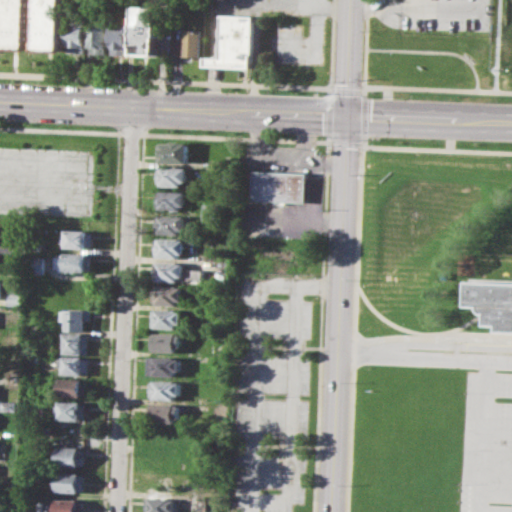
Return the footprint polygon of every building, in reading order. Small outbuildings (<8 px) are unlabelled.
[(5,0),(32,0),(31,48),(4,47),(5,0)] [(40,0),(66,0),(65,49),(39,48),(40,0)] [(138,6),(162,6),(161,54),(137,54),(138,6)] [(207,56),(220,57),(222,14),(254,16),(251,66),(206,64),(207,56)] [(73,20),(90,20),(89,52),(72,51),(73,20)] [(94,20),(111,21),(110,52),(93,52),(94,20)] [(115,22),(132,22),(131,52),(114,52),(115,22)] [(184,29),(201,29),(200,56),(183,55),(184,29)] [(157,142),(174,143),(174,139),(183,139),(183,143),(190,143),(189,162),(157,161),(157,142)] [(157,167),(189,167),(188,182),(182,182),(182,186),(157,186),(157,167)] [(254,170),(307,172),(306,201),(252,199),(254,170)] [(157,191),(188,191),(187,205),(181,205),(181,210),(156,210),(157,191)] [(204,203),(219,204),(218,220),(203,219),(204,203)] [(156,215),(187,216),(187,230),(180,230),(180,234),(156,234),(156,215)] [(67,230),(94,231),(93,248),(66,246),(67,230)] [(156,238),(185,239),(184,253),(179,253),(179,258),(155,257),(156,238)] [(55,256),(67,257),(67,252),(94,253),(93,272),(66,271),(66,267),(55,267),(55,256)] [(30,256),(44,257),(44,274),(29,274),(30,256)] [(155,262),(185,262),(185,268),(203,269),(203,281),(155,280),(155,262)] [(511,331),(498,331),(499,325),(486,324),(487,314),(486,314),(485,313),(483,313),(482,311),(481,310),(480,308),(480,307),(480,306),(468,306),(469,281),(511,282),(511,331)] [(153,285),(184,285),(184,300),(178,300),(178,305),(153,304),(153,285)] [(9,290),(24,291),(23,305),(9,305),(9,290)] [(60,309),(92,310),(92,320),(86,320),(86,331),(67,330),(67,320),(60,320),(60,309)] [(152,309),(184,310),(183,324),(179,324),(179,329),(152,328),(152,309)] [(61,333),(89,334),(88,353),(65,352),(65,345),(61,344),(61,333)] [(152,333),(182,334),(182,347),(177,347),(177,352),(151,351),(152,333)] [(212,339),(224,340),(224,356),(211,356),(212,339)] [(60,356),(85,356),(85,359),(89,359),(89,371),(84,371),(84,375),(64,374),(64,367),(60,366),(60,356)] [(151,356),(181,357),(181,360),(187,360),(187,371),(177,371),(177,376),(150,375),(151,356)] [(61,379),(87,380),(87,396),(60,395),(61,379)] [(150,380),(181,381),(181,394),(176,394),(176,399),(150,399),(150,380)] [(1,400),(17,401),(17,411),(1,410),(1,400)] [(59,401),(86,402),(86,419),(58,418),(59,401)] [(150,403),(180,403),(180,418),(175,418),(175,423),(149,422),(150,403)] [(150,427),(180,428),(179,441),(174,441),(174,446),(149,445),(150,427)] [(57,447),(85,448),(84,466),(57,465),(57,447)] [(53,471),(84,472),(84,493),(57,492),(57,488),(49,488),(49,479),(52,479),(53,471)] [(145,511),(146,497),(177,498),(177,511),(145,511)] [(53,511),(54,498),(79,499),(78,511),(53,511)]
